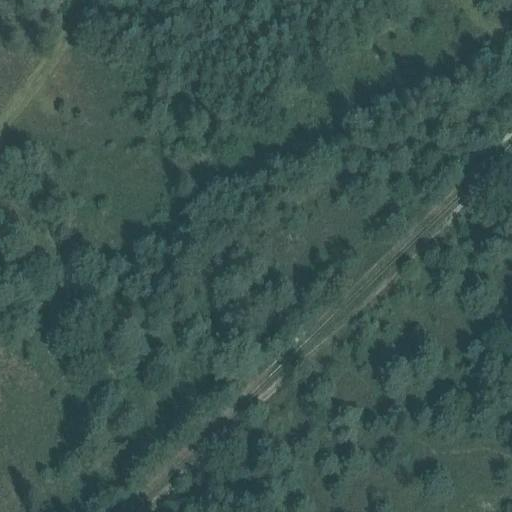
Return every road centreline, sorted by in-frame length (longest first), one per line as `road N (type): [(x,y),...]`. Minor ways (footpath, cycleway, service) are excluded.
road 1 (track): [(511,136),(121,511)]
road 2 (track): [(149,511),(511,166)]
road 3 (track): [(0,136),(98,0)]
